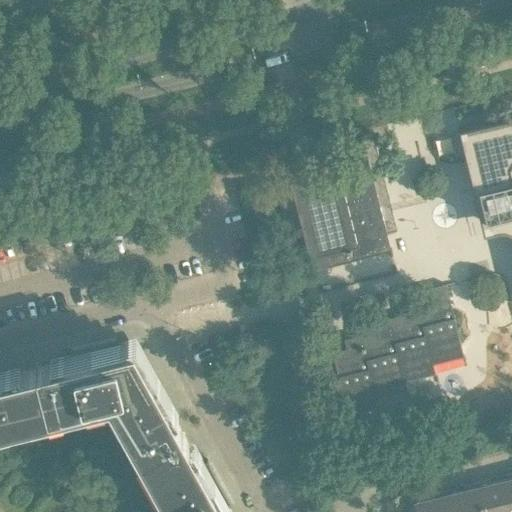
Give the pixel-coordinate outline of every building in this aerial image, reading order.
[(511,114),(458,127),(465,158),(466,160),(480,221),(511,214),(511,219),(511,114)] [(390,248),(380,206),(366,151),(286,171),(288,171),(308,253),(307,254),(308,255),(309,254),(312,268),(390,248)] [(430,297),(400,304),(402,313),(388,317),(370,321),(372,331),(360,334),(360,333),(342,337),(344,347),(332,350),(347,412),(378,405),(375,396),(406,388),(404,379),(435,371),(432,362),(463,354),(445,282),(428,287),(430,297)] [(71,358),(35,367),(47,413),(108,397),(139,453),(181,429),(133,343),(121,346),(119,337),(116,337),(117,341),(73,351),(72,352),(72,348),(69,349),(71,358)] [(0,424),(15,421),(47,413),(35,367),(0,375),(0,424)] [(181,429),(139,453),(172,511),(227,511),(225,507),(229,504),(228,502),(227,503),(205,463),(205,462),(204,460),(200,462),(181,429)] [(506,478),(498,479),(506,511),(511,511),(511,476),(510,477),(510,474),(506,476),(506,478)] [(481,479),(476,480),(484,511),(506,511),(498,479),(491,481),(490,479),(486,480),(487,483),(483,484),(481,479)] [(464,488),(457,490),(462,511),(484,511),(476,480),(471,482),(473,486),(469,487),(468,485),(464,486),(464,488)] [(440,490),(435,491),(439,511),(462,511),(457,490),(449,492),(448,490),(444,491),(445,493),(441,494),(440,490)] [(439,511),(435,491),(429,492),(431,497),(427,498),(426,496),(422,497),(422,499),(413,501),(414,505),(409,511),(439,511)]
